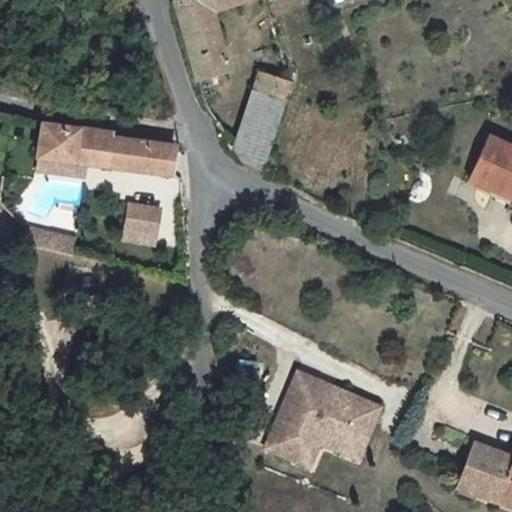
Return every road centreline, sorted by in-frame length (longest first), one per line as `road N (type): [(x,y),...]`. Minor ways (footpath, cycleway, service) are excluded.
road 1 (unclassified): [(190,511),(205,309),(200,149)]
road 2 (residential): [(511,303),(238,181),(200,149)]
road 3 (unclassified): [(151,0),(200,149)]
